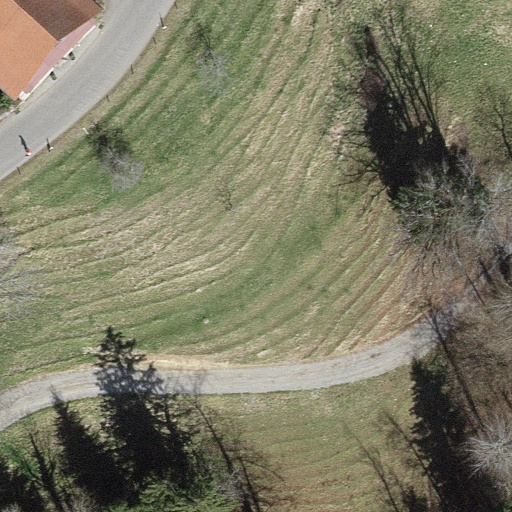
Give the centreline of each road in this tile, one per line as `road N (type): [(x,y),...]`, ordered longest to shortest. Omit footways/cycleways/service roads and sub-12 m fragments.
road 1 (track): [(0,418),(63,390),(298,384),(404,353),(473,304),(511,241)]
road 2 (residential): [(0,153),(89,78),(147,0)]
